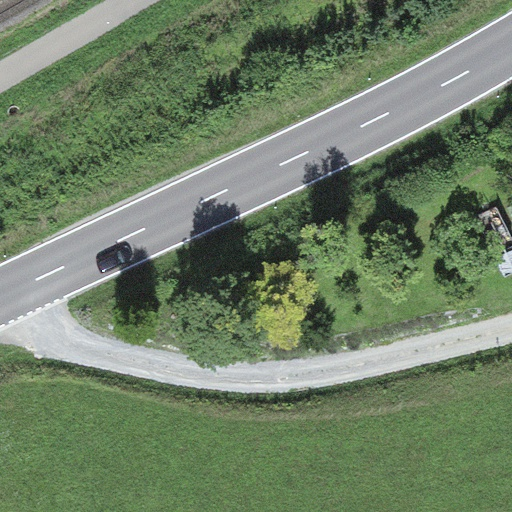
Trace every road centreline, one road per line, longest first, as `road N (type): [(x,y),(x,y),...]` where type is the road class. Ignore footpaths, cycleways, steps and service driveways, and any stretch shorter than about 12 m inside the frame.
road 1 (primary): [(0,299),(382,118),(511,47)]
road 2 (track): [(511,333),(318,377),(209,378),(106,355),(30,317),(16,291)]
road 3 (track): [(0,77),(133,0)]
